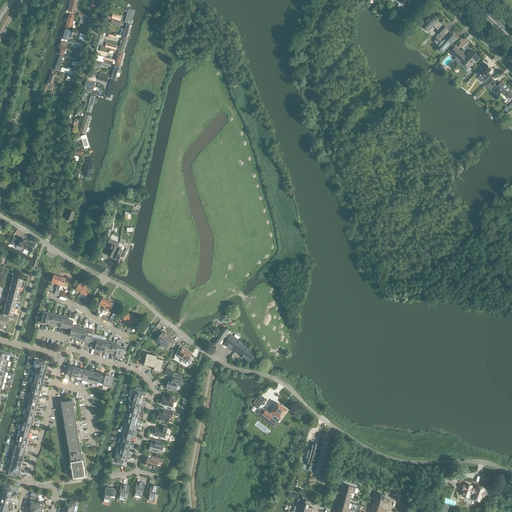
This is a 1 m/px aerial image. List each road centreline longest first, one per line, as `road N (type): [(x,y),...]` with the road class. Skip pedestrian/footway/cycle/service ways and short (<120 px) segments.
road 1 (unclassified): [(217,361),(282,383),(324,421),(385,457),(482,462),(511,473)]
road 2 (residential): [(134,470),(154,391),(140,371),(79,351),(60,356)]
road 3 (unclassified): [(217,361),(105,277)]
road 4 (unclassified): [(105,277),(0,215)]
